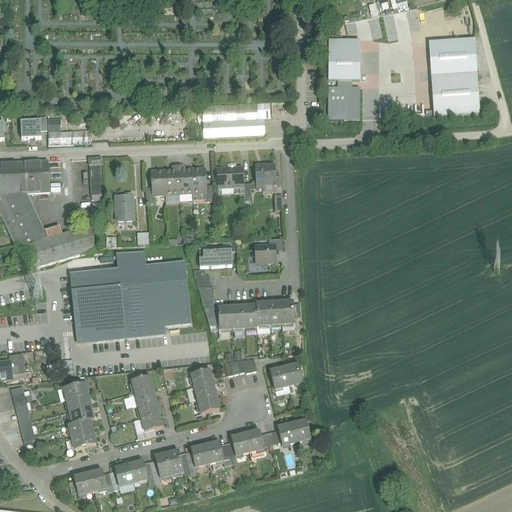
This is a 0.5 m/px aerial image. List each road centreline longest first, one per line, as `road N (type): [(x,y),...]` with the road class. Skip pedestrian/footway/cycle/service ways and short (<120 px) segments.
road 1 (residential): [(288,144),(0,156)]
road 2 (residential): [(508,133),(288,144)]
road 3 (residential): [(288,144),(293,286),(227,288)]
road 4 (unclassified): [(474,0),(508,133)]
